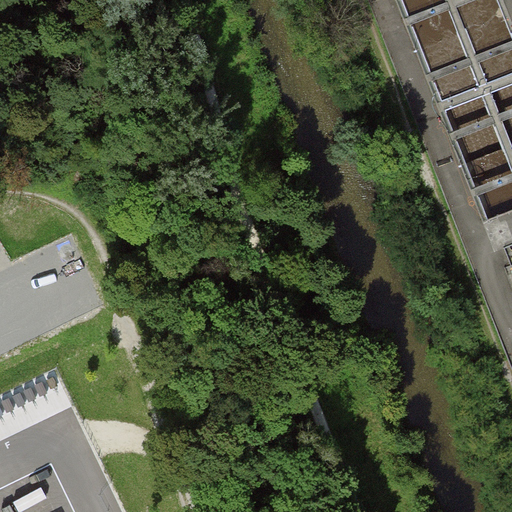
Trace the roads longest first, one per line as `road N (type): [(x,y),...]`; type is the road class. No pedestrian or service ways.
road 1 (track): [(182,0),(228,164),(356,511)]
road 2 (track): [(511,393),(357,0)]
road 3 (track): [(188,511),(113,271),(75,211)]
